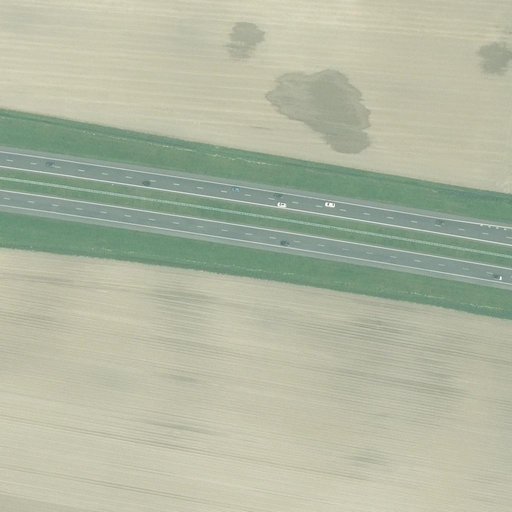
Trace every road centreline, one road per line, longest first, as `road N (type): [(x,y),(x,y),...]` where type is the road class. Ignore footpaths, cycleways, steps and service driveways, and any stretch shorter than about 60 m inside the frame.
road 1 (motorway): [(0,198),(511,277)]
road 2 (motorway): [(511,239),(0,160)]
